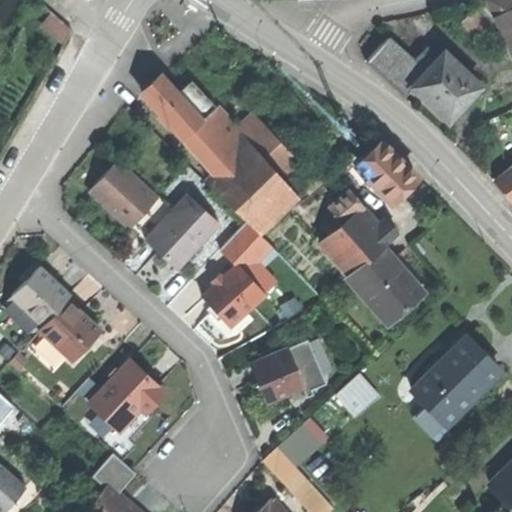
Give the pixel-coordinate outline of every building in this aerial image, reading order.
[(511,9),(495,17),(511,55),(511,9)] [(54,11),(44,22),(63,40),(73,29),(54,11)] [(481,86),(439,46),(427,59),(420,67),(408,56),(382,32),(360,56),(385,79),(404,97),(413,88),(449,121),(481,86)] [(415,48),(408,56),(420,67),(427,59),(415,48)] [(152,84),(143,93),(182,137),(185,135),(202,120),(162,75),(152,84)] [(179,91),(181,93),(190,86),(202,100),(214,113),(205,120),(211,127),(225,115),(218,107),(215,109),(190,81),(179,91)] [(181,93),(194,108),(202,100),(190,86),(181,93)] [(204,118),(205,120),(214,113),(202,100),(194,108),(204,118)] [(255,113),(238,129),(263,157),(280,141),(255,113)] [(225,115),(211,127),(238,157),(284,209),(298,196),(281,177),(263,157),(238,129),(225,115)] [(204,118),(202,120),(185,135),(220,172),(238,157),(211,127),(205,120),(204,118)] [(298,162),(280,141),(263,157),(281,177),(298,162)] [(360,162),(395,199),(417,177),(400,160),(382,141),(360,162)] [(284,209),(238,157),(220,172),(208,183),(248,221),(259,233),(284,209)] [(111,210),(130,228),(158,199),(117,160),(90,190),(111,210)] [(511,200),(511,167),(496,180),(503,189),(511,200)] [(331,206),(335,210),(347,199),(357,211),(362,207),(348,192),(331,206)] [(164,254),(178,267),(220,224),(189,194),(147,237),(164,254)] [(335,210),(345,222),(357,211),(347,199),(335,210)] [(321,242),(350,275),(384,246),(386,244),(377,234),(357,211),(345,222),(321,242)] [(272,246),(259,233),(248,221),(220,250),(236,266),(238,265),(245,273),(272,246)] [(389,223),(377,234),(386,244),(399,233),(389,223)] [(424,291),(384,246),(350,275),(348,278),(387,323),(424,291)] [(264,296),(245,273),(238,265),(236,266),(202,295),(217,312),(228,326),(264,296)] [(24,282),(12,296),(42,325),(66,300),(69,296),(39,267),(24,282)] [(83,316),(66,300),(42,325),(38,330),(72,362),(100,332),(83,316)] [(412,389),(446,423),(504,365),(486,347),(471,332),(412,389)] [(308,339),(286,348),(302,387),(306,397),(312,395),(310,390),(325,384),(308,339)] [(286,348),(249,363),(257,383),(265,402),(302,387),(286,348)] [(131,359),(90,404),(119,430),(141,406),(147,412),(167,391),(147,373),(131,359)] [(366,371),(338,389),(355,415),(383,397),(366,371)] [(125,436),(147,412),(141,406),(119,430),(125,436)] [(299,464),(332,435),(312,414),(265,457),(314,511),(330,511),(337,506),(299,464)] [(83,511),(138,511),(135,509),(134,510),(116,495),(136,473),(112,452),(92,475),(105,487),(83,511)] [(496,508),(500,511),(511,511),(511,462),(490,484),(505,499),(496,508)] [(0,511),(2,511),(11,503),(14,505),(19,499),(17,497),(26,487),(0,463),(0,511)] [(256,511),(279,511),(269,500),(256,511)]
